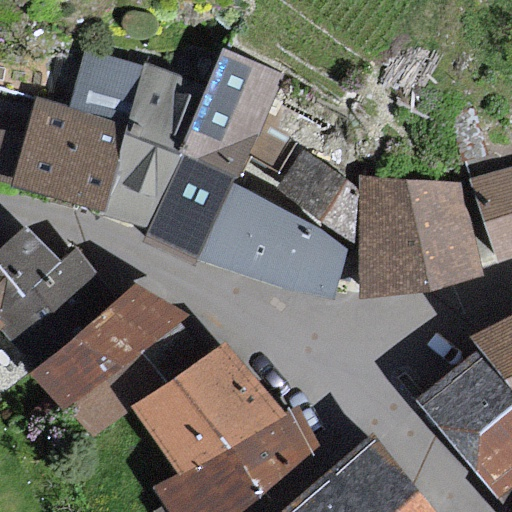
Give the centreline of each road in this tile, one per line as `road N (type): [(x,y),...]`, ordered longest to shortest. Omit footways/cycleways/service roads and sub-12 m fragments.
road 1 (residential): [(334,362),(209,292),(0,208)]
road 2 (residential): [(511,284),(334,362)]
road 3 (residential): [(385,410),(262,511)]
road 4 (residential): [(469,511),(385,410)]
